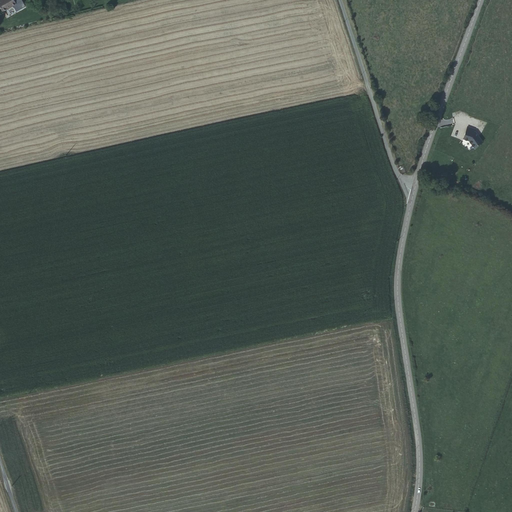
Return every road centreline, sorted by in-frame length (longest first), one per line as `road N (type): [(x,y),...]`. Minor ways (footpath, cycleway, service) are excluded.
road 1 (tertiary): [(413,511),(416,431),(395,285),(412,190)]
road 2 (residential): [(340,0),(390,156),(412,190)]
road 3 (tertiary): [(412,190),(480,0)]
